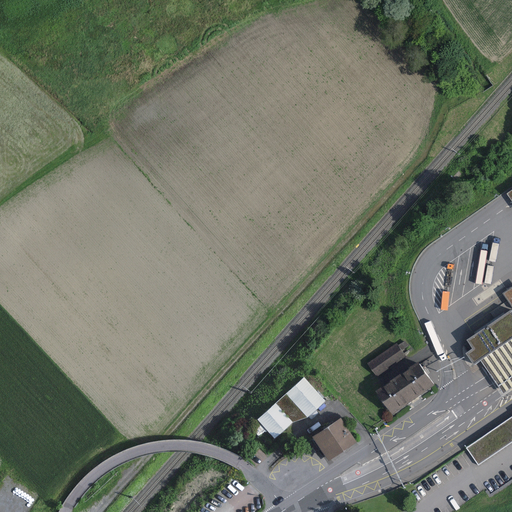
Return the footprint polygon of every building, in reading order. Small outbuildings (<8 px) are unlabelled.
[(511,287),(502,293),(511,307),(511,287)] [(511,311),(511,310),(467,340),(473,349),(466,354),(474,365),(481,361),(511,339),(511,311)] [(511,339),(481,361),(503,394),(511,387),(511,339)] [(398,346),(397,343),(367,363),(377,377),(407,357),(402,350),(408,346),(405,341),(398,346)] [(435,386),(418,362),(376,391),(392,415),(435,386)] [(306,418),(324,401),(302,376),(254,420),(273,440),(292,423),(306,418)] [(353,443),(336,418),(308,437),(325,462),(353,443)] [(511,444),(511,419),(472,447),(483,464),(511,444)]
